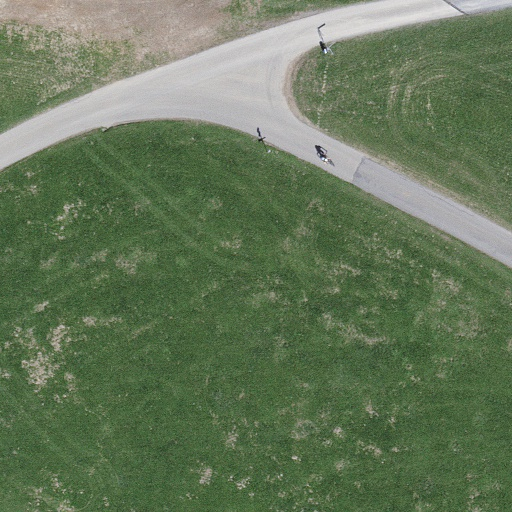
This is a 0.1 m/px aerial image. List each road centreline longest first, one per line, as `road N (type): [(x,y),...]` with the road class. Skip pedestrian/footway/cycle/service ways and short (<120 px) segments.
road 1 (unclassified): [(511,252),(214,92),(203,69),(0,148)]
road 2 (track): [(203,69),(302,33),(461,0)]
